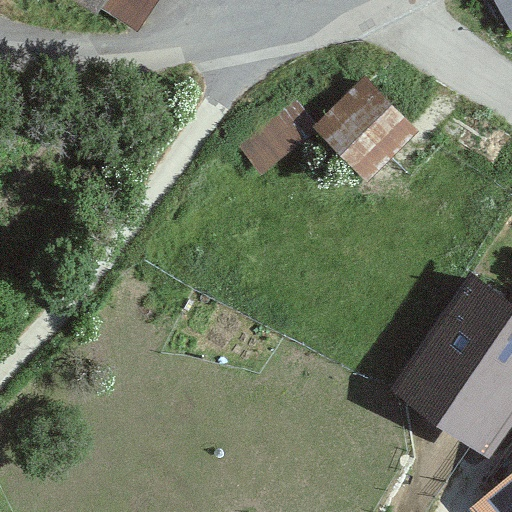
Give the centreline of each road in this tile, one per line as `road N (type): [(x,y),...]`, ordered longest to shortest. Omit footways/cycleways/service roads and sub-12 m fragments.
road 1 (unclassified): [(0,374),(96,267),(267,28)]
road 2 (unclassified): [(267,28),(117,49),(0,43)]
